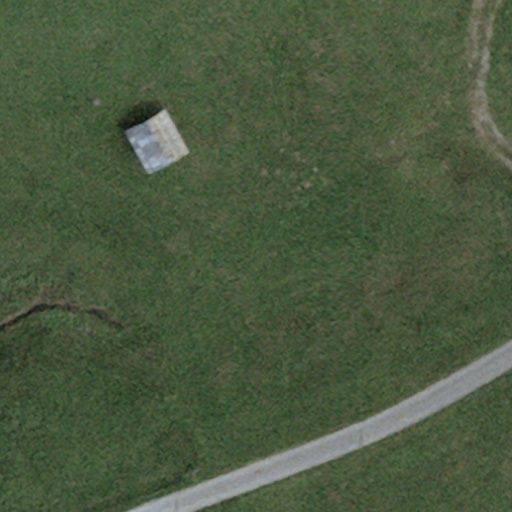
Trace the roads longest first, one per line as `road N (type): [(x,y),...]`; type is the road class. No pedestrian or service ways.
road 1 (track): [(171,511),(361,436),(511,355)]
road 2 (track): [(493,0),(470,81),(483,140),(511,156)]
